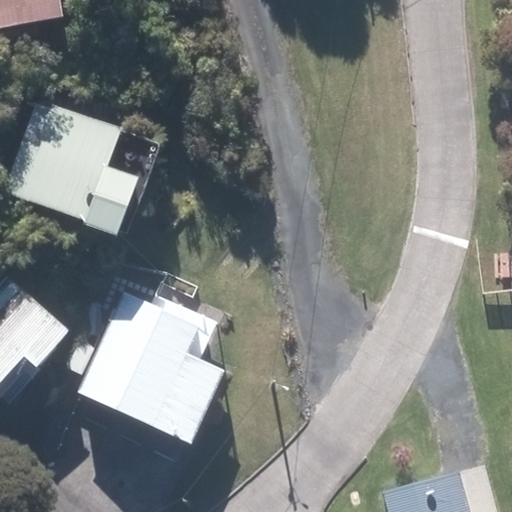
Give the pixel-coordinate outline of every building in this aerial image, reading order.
[(0,0),(0,43),(79,32),(74,0),(0,0)] [(47,110),(12,205),(142,253),(177,158),(47,110)] [(14,284),(0,300),(0,413),(37,368),(55,383),(87,346),(14,284)] [(203,370),(217,339),(136,305),(91,408),(209,459),(241,387),(203,370)] [(474,511),(466,481),(388,503),(390,511),(474,511)]
